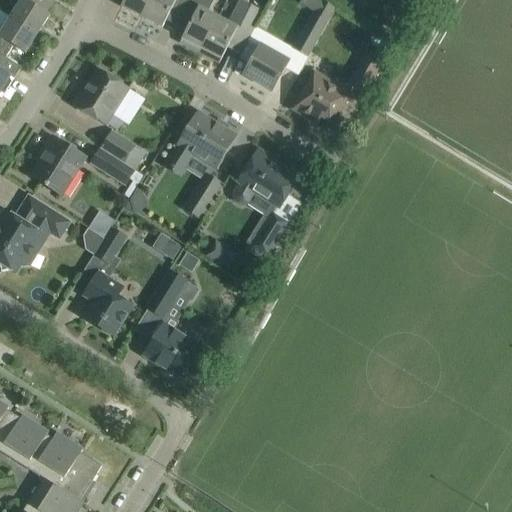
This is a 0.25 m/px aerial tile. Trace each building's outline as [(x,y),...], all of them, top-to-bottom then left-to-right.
[(22,0),(11,18),(37,35),(50,16),(46,13),(25,0),(22,0)] [(25,0),(46,13),(53,0),(25,0)] [(124,0),(121,8),(143,19),(152,0),(124,0)] [(175,3),(184,8),(188,0),(152,0),(143,19),(162,29),(175,3)] [(180,44),(200,54),(219,18),(208,13),(214,0),(188,0),(184,8),(196,13),(180,44)] [(301,0),(299,4),(314,13),(293,49),(308,58),(336,10),(319,0),(301,0)] [(427,0),(403,0),(398,11),(418,21),(427,0)] [(219,18),(200,54),(219,64),(236,32),(249,39),(263,13),(240,1),(229,23),(219,18)] [(11,18),(0,35),(0,54),(6,58),(13,47),(25,54),(37,35),(11,18)] [(290,63),(260,46),(242,76),(273,93),(290,63)] [(350,84),(366,93),(384,62),(368,53),(350,84)] [(0,93),(11,76),(0,68),(0,67),(6,58),(0,54),(0,93)] [(78,110),(105,127),(129,89),(99,70),(82,96),(85,98),(78,110)] [(350,95),(314,74),(293,110),(317,124),(321,117),(333,125),(350,95)] [(215,170),(235,137),(198,114),(164,168),(181,178),(194,157),(215,170)] [(101,149),(125,164),(135,148),(111,133),(101,149)] [(47,154),(31,178),(61,197),(85,158),(53,137),(44,152),(47,154)] [(125,164),(101,149),(91,165),(126,187),(136,171),(125,164)] [(286,197),(297,180),(273,165),(275,162),(258,151),(238,183),(239,183),(234,191),(233,196),(234,202),(238,205),(242,206),(246,206),(250,202),(256,194),(279,209),(286,197)] [(186,209),(201,219),(222,185),(207,175),(186,209)] [(16,274),(19,269),(29,267),(50,234),(60,241),(71,224),(46,208),(29,197),(22,209),(16,217),(6,211),(0,220),(0,266),(1,273),(10,271),(16,274)] [(85,229),(100,238),(111,219),(96,211),(85,229)] [(253,245),(270,255),(289,225),(272,214),(253,245)] [(109,265),(126,237),(111,229),(105,240),(94,256),(109,265)] [(160,233),(151,247),(171,260),(180,247),(160,233)] [(216,242),(209,256),(232,267),(239,253),(216,242)] [(166,321),(182,296),(192,302),(199,291),(187,282),(170,271),(147,309),(166,321)] [(98,273),(84,296),(95,303),(85,319),(113,337),(133,305),(119,296),(123,288),(98,273)] [(144,356),(182,380),(202,349),(163,325),(144,356)] [(0,435),(14,414),(8,410),(9,408),(0,402),(0,435)] [(0,435),(0,452),(28,470),(50,437),(47,435),(48,433),(22,416),(20,418),(14,414),(0,435)] [(28,470),(39,477),(81,453),(83,450),(56,433),(53,439),(50,437),(28,470)] [(39,477),(41,484),(80,501),(102,466),(81,453),(39,477)] [(41,484),(26,508),(31,511),(77,511),(83,503),(80,501),(41,484)]
